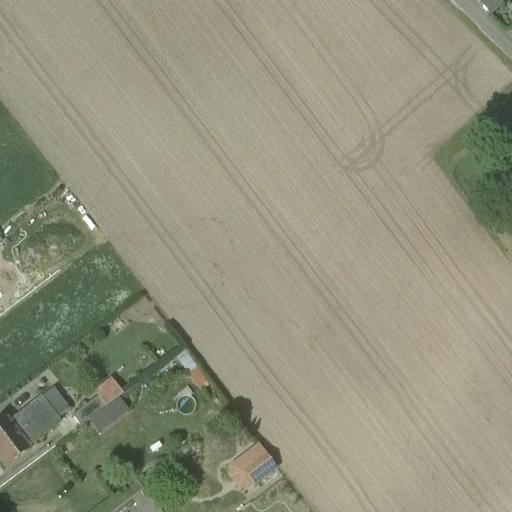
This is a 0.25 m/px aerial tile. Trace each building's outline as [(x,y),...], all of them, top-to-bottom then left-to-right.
[(480,0),(490,9),(499,0),(480,0)] [(40,399),(8,423),(20,439),(34,429),(52,415),(40,399)] [(97,399),(72,417),(80,429),(105,410),(97,399)] [(52,415),(34,429),(40,437),(58,424),(52,415)] [(6,420),(0,424),(0,465),(4,471),(30,452),(20,439),(8,423),(6,420)] [(275,469),(258,448),(242,460),(248,468),(243,471),(254,485),(275,469)] [(248,468),(242,460),(228,470),(227,479),(236,490),(246,492),(254,485),(243,471),(248,468)]
